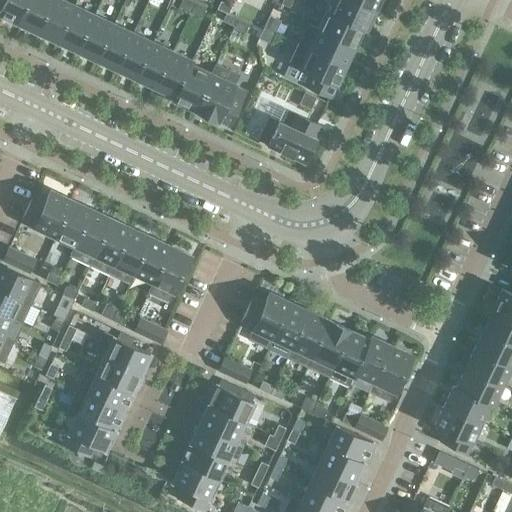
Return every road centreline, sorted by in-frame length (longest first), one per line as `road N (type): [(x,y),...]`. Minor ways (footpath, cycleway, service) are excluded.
road 1 (tertiary): [(320,224),(344,213),(360,193),(456,0)]
road 2 (tertiary): [(38,107),(258,209)]
road 3 (residential): [(447,328),(370,511)]
road 4 (residential): [(320,224),(345,283),(447,328)]
road 5 (residential): [(189,357),(258,209)]
road 6 (residential): [(447,328),(511,190)]
road 7 (residential): [(166,463),(210,367),(189,357)]
road 8 (residential): [(189,357),(167,347),(125,438)]
